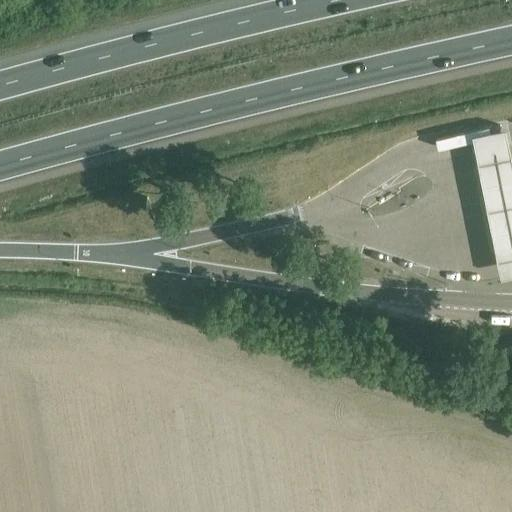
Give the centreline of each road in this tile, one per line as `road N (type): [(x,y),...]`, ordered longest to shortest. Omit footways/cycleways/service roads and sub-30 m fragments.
road 1 (motorway): [(0,167),(511,39)]
road 2 (motorway): [(342,0),(0,86)]
road 3 (motorway): [(0,250),(125,255)]
